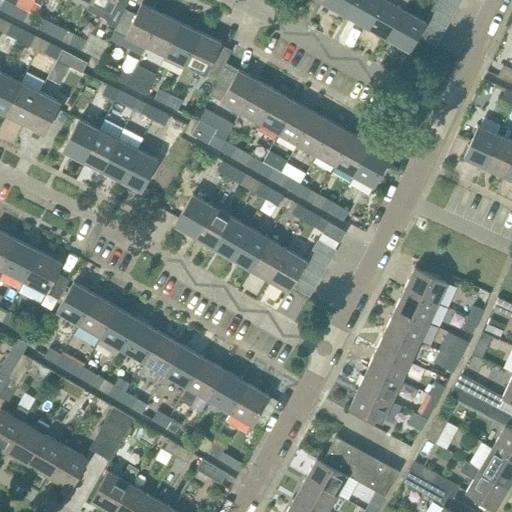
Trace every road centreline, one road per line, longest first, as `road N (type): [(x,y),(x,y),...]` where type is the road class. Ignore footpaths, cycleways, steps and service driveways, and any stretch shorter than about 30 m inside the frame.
road 1 (residential): [(328,352),(17,179),(0,180)]
road 2 (residential): [(446,111),(235,0)]
road 3 (unclassified): [(240,511),(328,352)]
road 4 (unclassified): [(328,352),(404,200)]
road 5 (unclassified): [(446,111),(498,0)]
